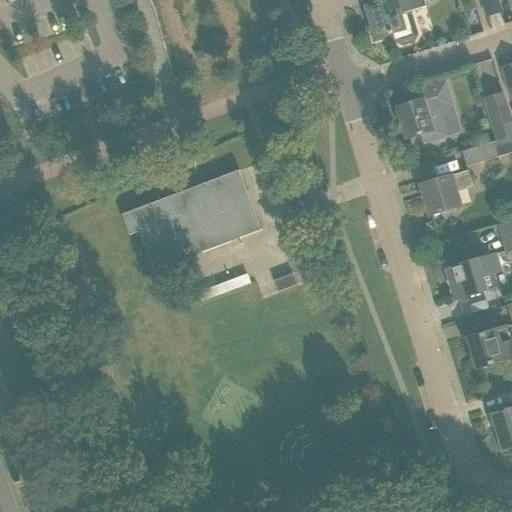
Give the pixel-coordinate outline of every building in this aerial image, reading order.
[(370,6),(364,7),(371,29),(368,30),(373,44),(383,41),(382,39),(384,38),(392,36),(394,43),(402,48),(414,44),(418,36),(411,13),(426,9),(422,0),(388,0),(372,5),(370,6)] [(456,0),(461,13),(474,9),(471,0),(456,0)] [(501,13),(496,0),(480,0),(485,18),(501,13)] [(511,65),(500,69),(508,94),(511,91),(511,65)] [(417,103),(395,109),(405,140),(407,139),(420,135),(423,144),(448,137),(440,110),(453,106),(445,81),(420,89),(413,91),(417,103)] [(496,142),(511,136),(511,127),(502,94),(483,99),(496,142)] [(466,170),(497,160),(493,143),(461,153),(466,170)] [(238,173),(239,172),(239,171),(120,216),(128,236),(138,232),(153,273),(154,272),(154,271),(262,232),(262,231),(260,232),(238,173)] [(455,191),(470,187),(466,172),(419,186),(429,217),(460,207),(455,191)] [(504,253),(511,251),(511,223),(496,228),(504,253)] [(455,301),(505,286),(496,255),(445,270),(455,301)] [(172,272),(161,277),(165,287),(176,283),(172,272)] [(277,293),(296,285),(292,274),(273,281),(277,293)] [(476,370),(511,358),(511,347),(505,327),(466,339),(476,370)] [(501,451),(511,447),(511,409),(490,416),(501,451)]
